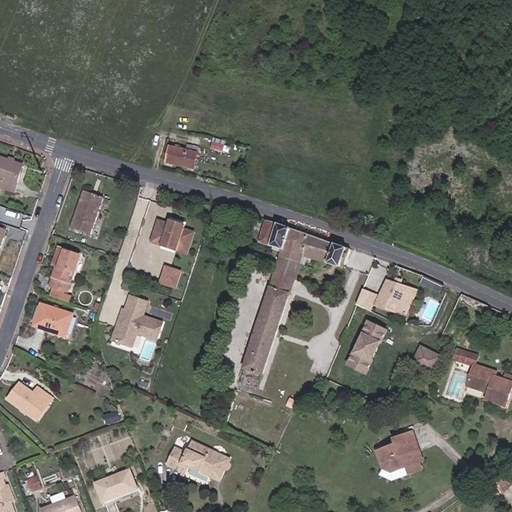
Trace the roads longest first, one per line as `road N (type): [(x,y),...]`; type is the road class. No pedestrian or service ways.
road 1 (tertiary): [(511,307),(432,267),(66,150)]
road 2 (residential): [(66,150),(0,363)]
road 3 (unknown): [(367,247),(315,384)]
road 4 (unknown): [(423,511),(511,431)]
